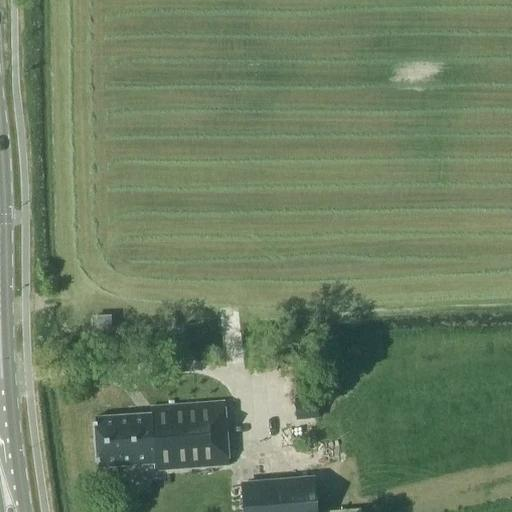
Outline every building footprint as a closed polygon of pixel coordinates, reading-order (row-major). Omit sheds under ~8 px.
[(109,330),(109,317),(93,318),(94,330),(109,330)] [(279,368),(276,345),(250,347),(252,370),(279,368)] [(320,421),(318,400),(294,403),(296,423),(320,421)] [(228,468),(224,402),(149,408),(150,414),(93,418),(97,468),(153,465),(154,473),(228,468)] [(316,511),(315,478),(241,485),(243,511),(316,511)]
